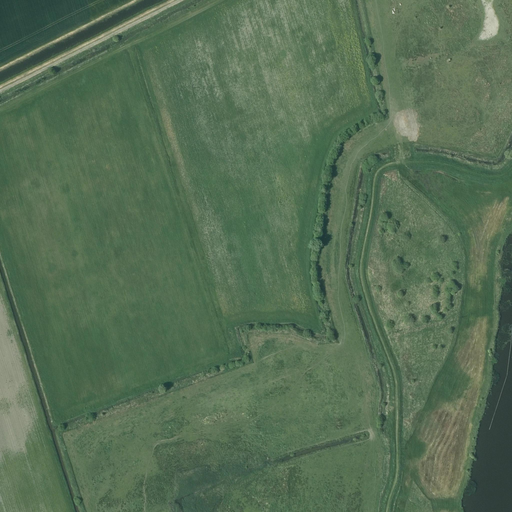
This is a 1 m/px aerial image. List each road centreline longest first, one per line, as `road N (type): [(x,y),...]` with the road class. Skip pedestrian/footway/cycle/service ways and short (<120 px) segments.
road 1 (track): [(387,511),(397,456),(395,378),(361,270),(375,175),(386,165),(416,162),(483,176),(511,170)]
road 2 (track): [(214,0),(0,107)]
